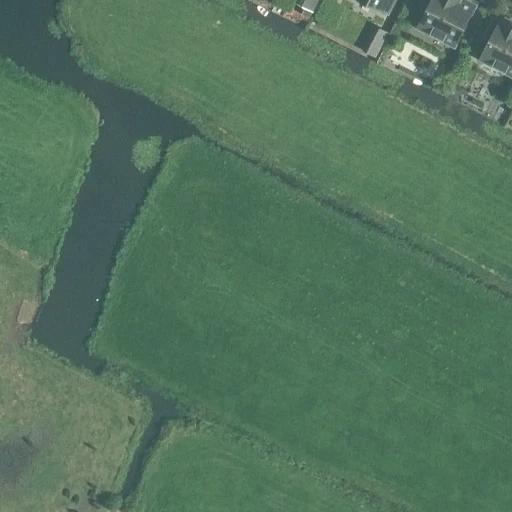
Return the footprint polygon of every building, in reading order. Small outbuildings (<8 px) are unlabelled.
[(303,0),(302,3),(317,11),(322,0),(303,0)] [(361,0),(386,12),(392,0),(361,0)] [(424,0),(421,7),(427,10),(417,28),(453,47),(474,6),(461,0),(424,0)] [(511,23),(505,20),(504,22),(500,20),(498,24),(493,21),(484,39),(489,42),(480,60),(511,76),(511,23)] [(375,33),(369,47),(384,54),(390,40),(375,33)] [(452,100),(457,102),(463,90),(450,84),(444,96),(452,100)]
